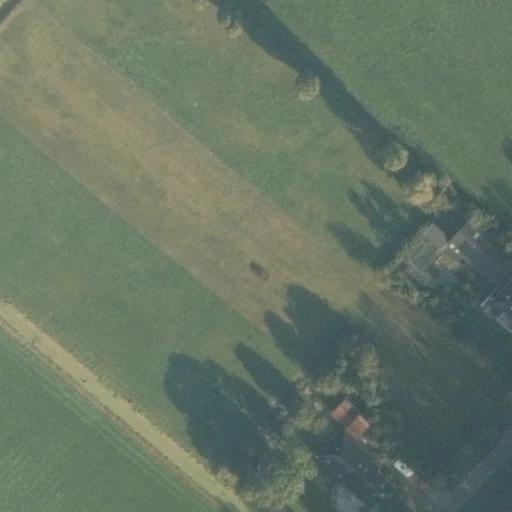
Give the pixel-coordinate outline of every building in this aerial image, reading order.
[(442,207),(461,223),(468,216),(464,213),(449,200),(444,205),(442,207)] [(487,278),(510,251),(469,215),(468,216),(461,223),(452,234),(453,236),(442,249),(455,260),(460,255),(487,278)] [(391,273),(415,294),(427,281),(430,284),(443,270),(444,272),(454,261),(440,249),(443,245),(451,237),(432,220),(424,229),(390,269),(388,271),(391,273)] [(511,277),(492,300),(504,310),(496,319),(509,330),(511,326),(511,277)] [(368,423),(344,399),(332,412),(345,425),(316,455),(370,508),(376,502),(378,504),(395,486),(377,469),(379,466),(371,458),(375,454),(356,436),(368,423)] [(262,476),(276,462),(262,449),(249,463),(262,476)]
